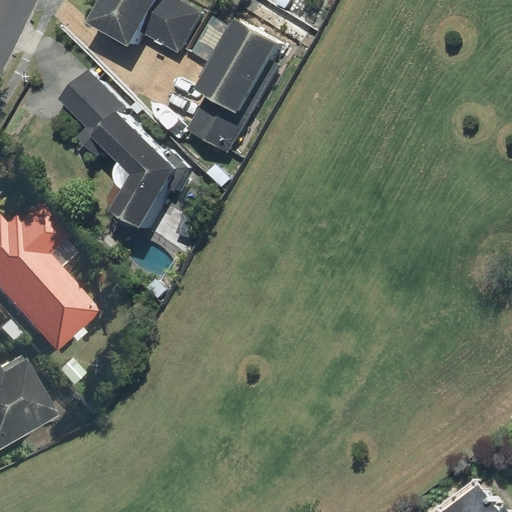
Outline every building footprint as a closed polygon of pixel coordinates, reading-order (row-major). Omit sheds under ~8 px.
[(214,12),(193,0),(115,0),(104,21),(146,45),(152,34),(189,55),(214,12)] [(210,88),(217,91),(197,127),(234,148),(254,113),(294,42),(250,17),(210,88)] [(195,170),(98,68),(70,94),(147,176),(129,212),(165,230),(194,171),(195,170)] [(20,220),(15,214),(5,223),(0,216),(0,287),(54,350),(99,310),(61,267),(77,253),(66,240),(70,236),(40,202),(20,220)] [(20,357),(0,368),(0,445),(54,414),(20,357)] [(511,511),(511,502),(498,484),(462,511),(511,511)]
